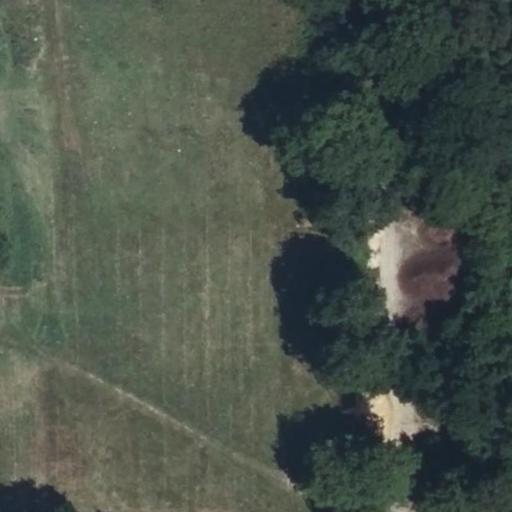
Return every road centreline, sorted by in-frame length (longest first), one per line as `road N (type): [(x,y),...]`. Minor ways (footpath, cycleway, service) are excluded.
road 1 (track): [(379,245),(475,396),(511,502)]
road 2 (track): [(409,511),(379,245)]
road 3 (track): [(388,0),(379,245)]
